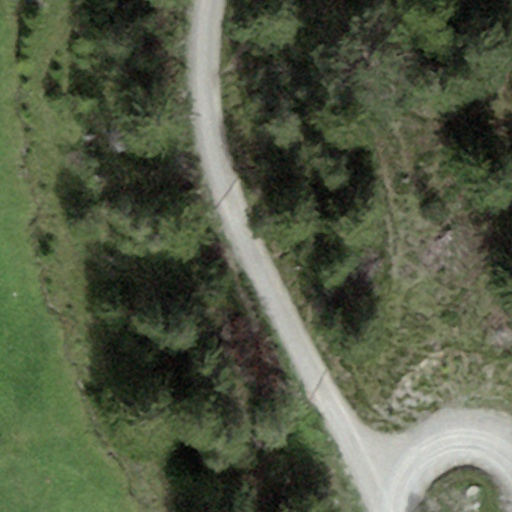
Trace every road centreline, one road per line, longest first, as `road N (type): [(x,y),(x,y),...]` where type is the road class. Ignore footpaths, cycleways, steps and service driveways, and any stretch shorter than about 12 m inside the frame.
road 1 (track): [(387,511),(242,229),(216,153),(204,73),(209,0)]
road 2 (track): [(387,511),(425,451),(452,438),(482,436),(511,456)]
